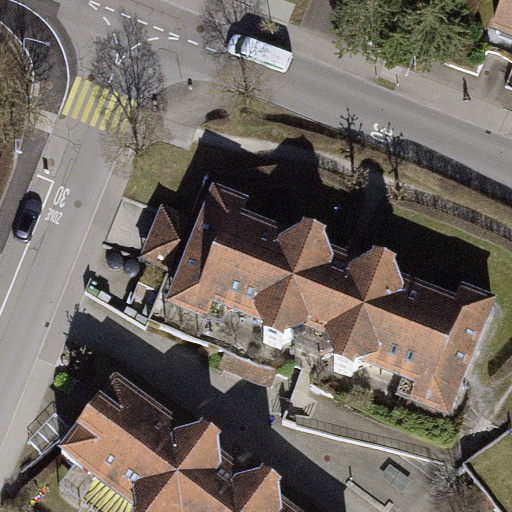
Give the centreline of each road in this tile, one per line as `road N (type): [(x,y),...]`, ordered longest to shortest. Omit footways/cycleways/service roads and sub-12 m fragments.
road 1 (tertiary): [(138,20),(511,166)]
road 2 (residential): [(34,296),(131,341),(350,511)]
road 3 (residential): [(138,20),(34,296)]
